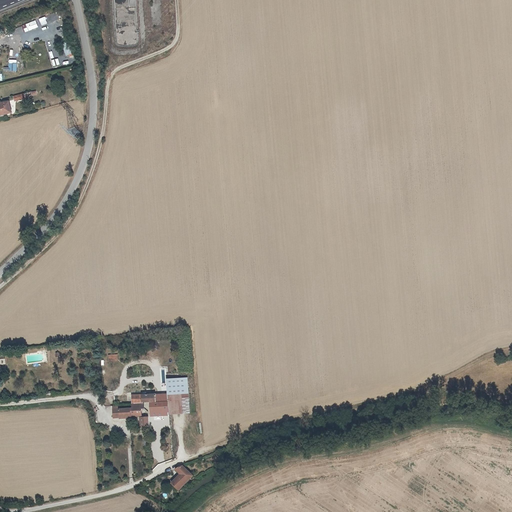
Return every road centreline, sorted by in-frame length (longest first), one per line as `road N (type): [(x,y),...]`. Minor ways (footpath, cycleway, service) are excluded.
road 1 (track): [(133,484),(234,439),(411,396),(511,351)]
road 2 (track): [(0,284),(45,247),(85,189),(107,101),(104,0)]
road 3 (unclassified): [(78,0),(95,99),(86,156),(50,222),(0,273)]
road 4 (unclassified): [(15,511),(133,484)]
